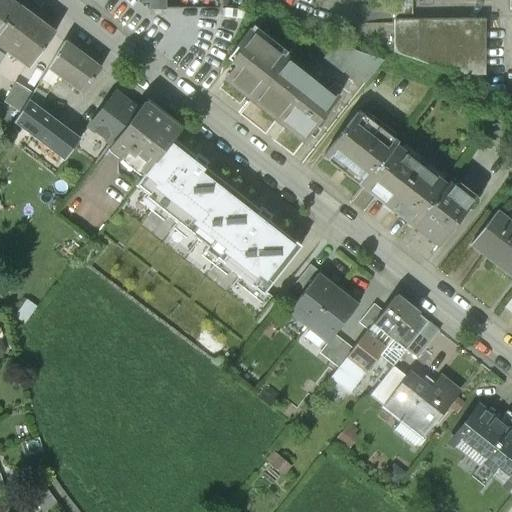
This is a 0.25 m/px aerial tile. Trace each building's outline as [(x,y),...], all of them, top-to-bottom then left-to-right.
[(0,0),(0,27),(20,2),(16,0),(0,0)] [(395,0),(396,19),(412,19),(412,0),(395,0)] [(57,30),(20,2),(0,27),(0,45),(7,51),(29,67),(57,30)] [(485,19),(412,19),(396,19),(396,54),(457,76),(485,76),(485,19)] [(227,83),(264,113),(296,72),(248,34),(238,46),(242,50),(232,62),(239,68),(227,83)] [(333,42),(321,58),(338,70),(343,64),(363,79),(379,57),(333,42)] [(64,44),(37,89),(45,96),(57,76),(81,95),(99,71),(64,44)] [(335,102),(296,72),(264,113),(303,143),(335,102)] [(15,83),(3,102),(20,113),(32,94),(15,83)] [(84,122),(112,145),(143,105),(114,83),(84,122)] [(147,171),(162,150),(184,122),(149,96),(143,105),(112,145),(147,171)] [(32,103),(16,124),(64,160),(80,139),(32,103)] [(322,158),(362,189),(396,145),(357,115),(322,158)] [(204,245),(240,197),(204,169),(207,164),(196,156),(195,157),(178,144),(158,170),(164,174),(146,199),(204,245)] [(445,184),(396,145),(362,189),(411,228),(445,184)] [(470,204),(445,184),(411,228),(436,247),(470,204)] [(204,245),(201,248),(262,296),(300,246),(267,221),(271,216),(261,208),(259,211),(240,197),(204,245)] [(511,229),(497,217),(473,247),(511,277),(511,229)] [(304,295),(314,282),(321,275),(309,266),(293,287),(304,295)] [(286,319),(305,333),(333,297),(314,282),(304,295),(286,319)] [(352,311),(333,297),(305,333),(324,348),(334,334),(352,311)] [(383,311),(373,324),(390,338),(393,340),(415,313),(395,297),(383,311)] [(374,303),(359,321),(369,329),(373,324),(383,311),(374,303)] [(393,340),(404,349),(426,321),(415,313),(393,340)] [(439,332),(426,321),(404,349),(417,359),(439,332)] [(369,329),(364,335),(382,349),(390,338),(373,324),(369,329)] [(353,349),(334,334),(324,348),(320,353),(339,367),(345,359),(353,349)] [(353,349),(345,359),(363,373),(382,349),(364,335),(353,349)] [(365,375),(363,373),(345,359),(339,367),(330,379),(349,394),(365,375)] [(408,372),(381,406),(421,438),(458,393),(437,376),(428,388),(408,372)] [(447,440),(507,489),(511,482),(511,434),(476,405),(447,440)]
